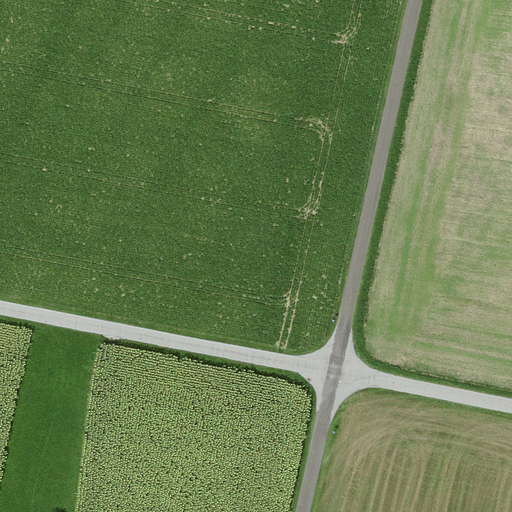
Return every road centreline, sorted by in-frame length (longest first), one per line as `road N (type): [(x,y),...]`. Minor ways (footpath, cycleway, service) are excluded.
road 1 (track): [(414,0),(304,511)]
road 2 (track): [(511,409),(0,308)]
